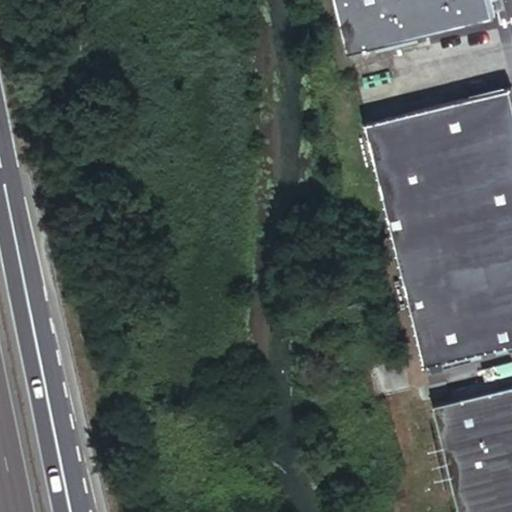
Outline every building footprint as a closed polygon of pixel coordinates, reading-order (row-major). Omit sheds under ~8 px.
[(492,0),(338,0),(352,53),(497,17),(492,0)] [(511,87),(370,122),(403,257),(511,230),(511,87)] [(430,364),(511,343),(511,230),(403,257),(430,364)] [(511,386),(440,405),(465,509),(511,497),(511,386)] [(511,511),(511,497),(465,509),(465,511),(511,511)]
